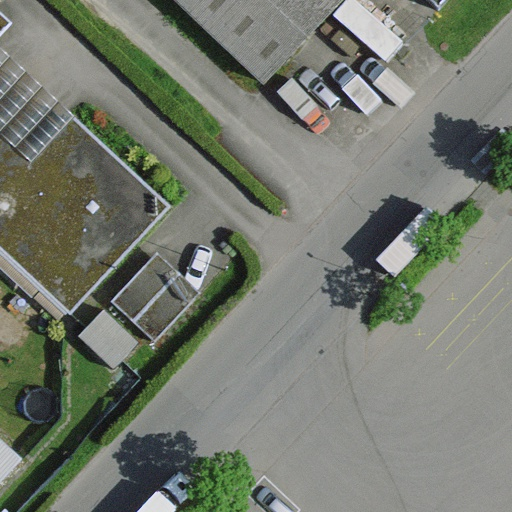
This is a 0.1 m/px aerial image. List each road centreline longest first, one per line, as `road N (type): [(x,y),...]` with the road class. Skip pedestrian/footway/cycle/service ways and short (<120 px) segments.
road 1 (unclassified): [(81,511),(511,54)]
road 2 (unknown): [(55,39),(305,274)]
